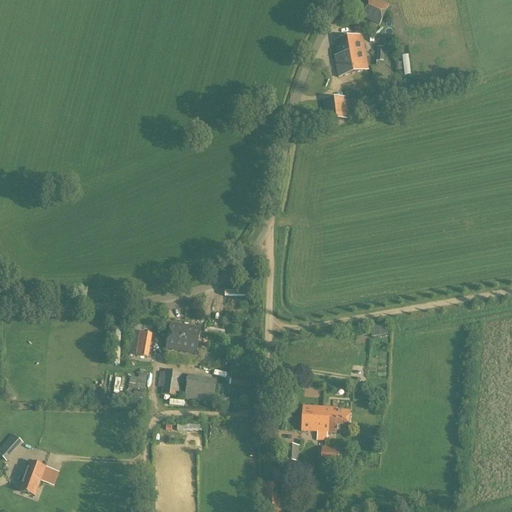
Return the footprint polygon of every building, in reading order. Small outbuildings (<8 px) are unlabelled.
[(379,26),(389,6),(377,0),(368,0),(360,17),(379,26)] [(338,78),(368,71),(362,36),(335,41),(337,56),(334,56),(338,78)] [(384,62),(385,48),(376,47),(376,62),(384,62)] [(324,122),(348,120),(346,98),(322,100),(324,122)] [(232,321),(239,323),(241,314),(234,312),(232,321)] [(181,353),(186,326),(170,323),(166,350),(181,353)] [(152,334),(153,329),(142,325),(140,331),(152,334)] [(201,329),(186,326),(181,353),(196,355),(201,329)] [(148,358),(152,335),(140,333),(133,332),(129,355),(148,358)] [(138,378),(130,377),(127,394),(145,397),(148,373),(139,371),(138,378)] [(180,399),(182,374),(164,371),(161,395),(180,399)] [(232,376),(231,385),(253,388),(254,379),(232,376)] [(194,401),(197,378),(189,377),(185,400),(194,401)] [(349,433),(350,412),(338,411),(338,409),(303,407),(302,432),(336,433),(336,432),(349,433)] [(57,432),(57,420),(37,419),(37,431),(57,432)] [(13,434),(0,447),(0,455),(5,461),(23,444),(13,434)] [(298,464),(299,448),(282,447),(280,462),(298,464)] [(338,467),(340,450),(322,449),(320,466),(338,467)] [(35,497),(46,468),(30,462),(19,492),(35,497)] [(281,511),(280,486),(262,487),(262,511),(281,511)]
